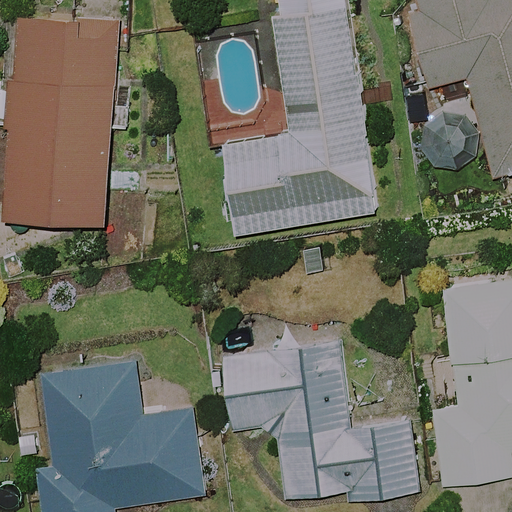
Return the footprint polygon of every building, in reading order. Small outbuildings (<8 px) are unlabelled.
[(377,212),(345,0),(277,0),(280,13),(272,15),(290,132),(223,142),(237,233),(377,212)] [(511,0),(415,0),(419,11),(409,13),(429,88),(468,78),(494,177),(511,172),(511,0)] [(79,22),(17,20),(14,88),(0,87),(0,117),(13,118),(9,217),(106,221),(110,129),(129,129),(130,94),(114,93),(117,24),(79,22)] [(414,136),(413,142),(414,147),(415,152),(418,157),(421,162),(425,166),(430,169),(435,171),(440,172),(445,173),(451,172),(456,170),(461,168),(466,165),(470,161),(473,156),(475,151),(476,146),(476,140),(476,135),(474,129),(472,124),(469,120),(465,116),(460,113),(455,111),(450,110),(444,109),(439,110),(433,111),(428,114),(424,117),(420,121),(417,126),(415,131),(414,136)] [(511,280),(443,290),(459,408),(433,412),(444,485),(511,475),(511,453),(511,452),(511,451),(511,280)] [(346,426),(335,341),(224,357),(234,428),(277,422),(287,496),(349,488),(350,499),(419,489),(410,417),(346,426)] [(184,382),(179,343),(147,347),(151,386),(184,382)] [(145,414),(139,362),(43,374),(53,465),(38,466),(42,511),(116,511),(115,506),(198,496),(188,409),(145,414)]
